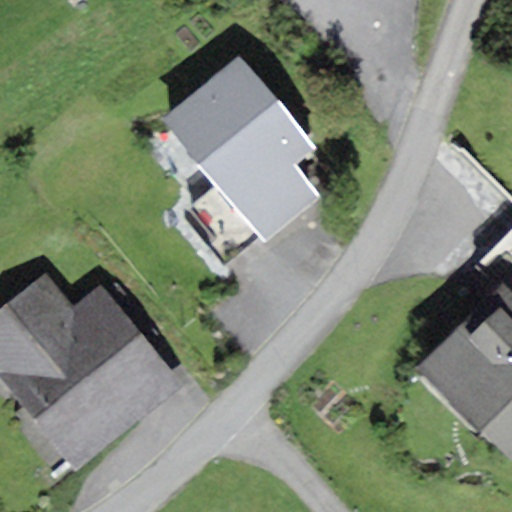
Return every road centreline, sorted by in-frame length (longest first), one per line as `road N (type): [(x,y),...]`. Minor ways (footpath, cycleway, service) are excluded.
road 1 (residential): [(236,415),(384,257),(450,110),(485,0)]
road 2 (residential): [(236,415),(335,511)]
road 3 (residential): [(139,511),(236,415)]
